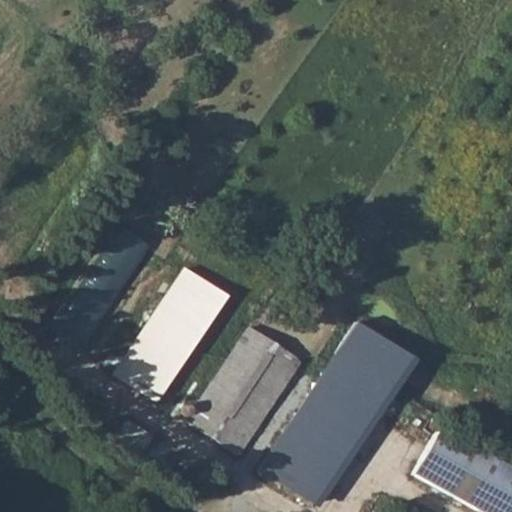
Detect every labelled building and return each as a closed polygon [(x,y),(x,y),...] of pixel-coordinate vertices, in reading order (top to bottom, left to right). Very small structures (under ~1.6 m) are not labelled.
[(0,212),(0,237),(10,217),(0,212)] [(115,225),(46,328),(80,351),(150,247),(115,225)] [(183,270),(114,373),(155,401),(223,297),(183,270)] [(245,327),(183,421),(235,455),(298,362),(245,327)] [(333,357),(270,453),(292,468),(280,485),(304,502),(379,389),(333,357)] [(511,468),(440,428),(414,475),(479,511),(505,511),(511,501),(511,468)]
